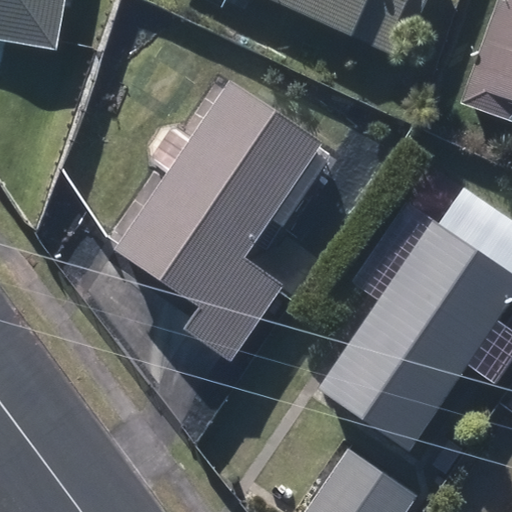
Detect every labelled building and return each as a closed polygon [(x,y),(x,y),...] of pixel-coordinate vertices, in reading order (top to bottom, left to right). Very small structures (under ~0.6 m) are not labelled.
[(0,0),(0,46),(57,58),(67,0),(0,0)] [(255,0),(401,66),(431,0),(255,0)] [(511,0),(502,0),(461,112),(511,131),(511,0)] [(365,89),(389,99),(401,68),(378,59),(365,89)] [(185,339),(232,371),(285,294),(246,268),(324,152),(231,89),(115,260),(200,317),(185,339)] [(320,396),(410,459),(511,310),(511,280),(436,228),(431,235),(407,219),(372,270),(395,287),(320,396)] [(311,511),(412,511),(419,503),(351,456),(311,511)]
